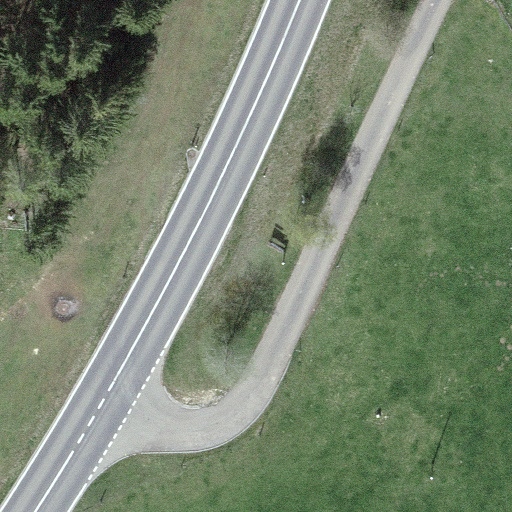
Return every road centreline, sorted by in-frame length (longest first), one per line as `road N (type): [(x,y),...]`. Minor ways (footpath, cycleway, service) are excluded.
road 1 (track): [(437,0),(335,234),(309,270),(272,379),(239,415),(182,435),(93,426)]
road 2 (secondary): [(312,0),(114,393),(40,511)]
